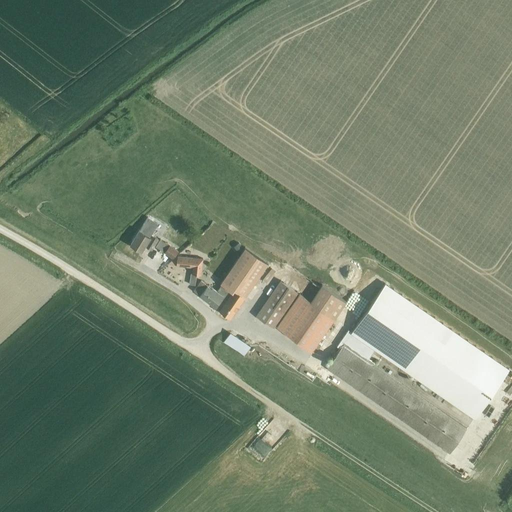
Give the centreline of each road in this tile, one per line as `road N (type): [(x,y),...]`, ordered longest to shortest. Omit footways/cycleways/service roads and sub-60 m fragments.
road 1 (unclassified): [(195,352),(0,229)]
road 2 (track): [(434,511),(248,390)]
road 3 (unclassified): [(195,352),(211,320),(141,268)]
